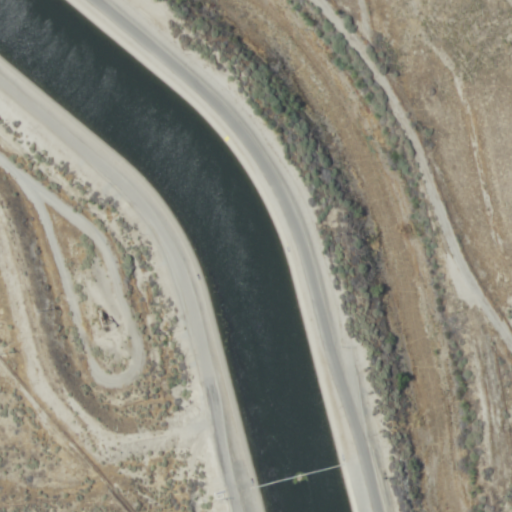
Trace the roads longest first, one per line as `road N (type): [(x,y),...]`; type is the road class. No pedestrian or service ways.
road 1 (residential): [(31,185),(87,360),(99,374),(129,380),(140,371),(107,245),(47,197)]
road 2 (track): [(511,308),(356,0)]
